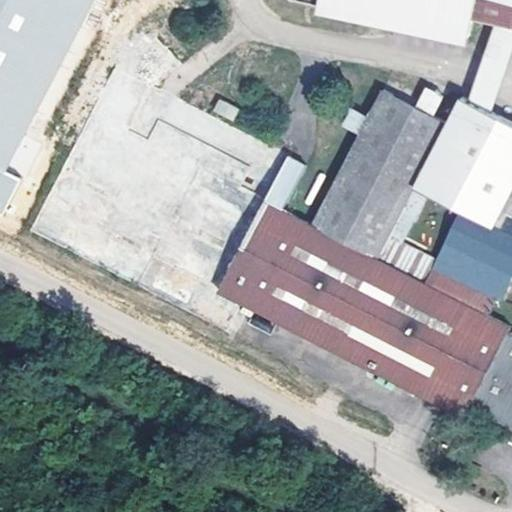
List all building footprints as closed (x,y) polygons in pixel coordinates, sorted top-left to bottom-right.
[(0,0),(0,211),(5,214),(24,178),(8,170),(95,0),(0,0)] [(511,0),(335,0),(466,35),(470,12),(511,21),(511,0)] [(511,47),(511,21),(470,12),(466,35),(487,41),(511,47)] [(511,58),(511,47),(487,41),(484,72),(480,109),(506,124),(510,82),(511,58)] [(446,120),(381,87),(369,110),(356,132),(260,310),(463,415),(470,405),(511,429),(510,438),(511,438),(511,126),(506,124),(480,109),(458,95),(446,120)] [(217,99),(212,113),(234,120),(239,107),(217,99)] [(356,132),(369,110),(353,102),(341,124),(356,132)]
